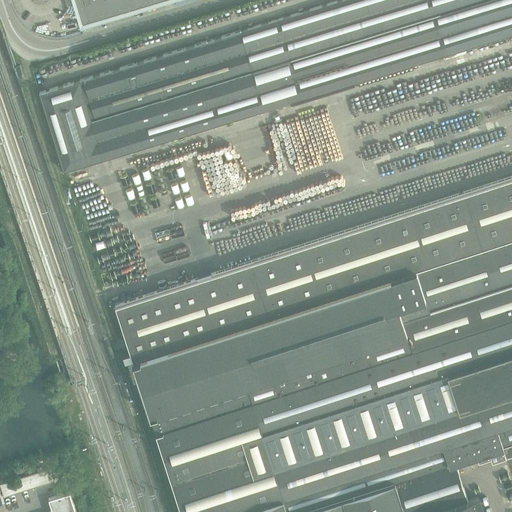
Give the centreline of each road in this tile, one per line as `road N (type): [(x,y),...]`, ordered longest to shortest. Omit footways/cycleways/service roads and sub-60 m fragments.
road 1 (track): [(109,328),(31,98),(30,46)]
road 2 (tertiary): [(2,0),(18,37),(53,51),(228,0)]
